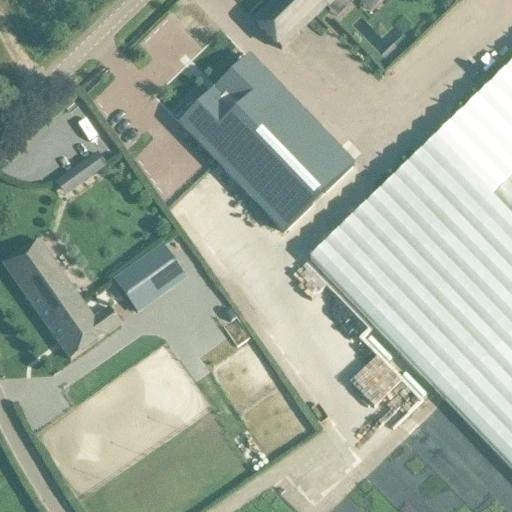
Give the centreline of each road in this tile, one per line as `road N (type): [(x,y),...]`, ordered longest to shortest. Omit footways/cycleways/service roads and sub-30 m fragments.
road 1 (unclassified): [(0,130),(135,0)]
road 2 (unclassified): [(62,511),(0,399)]
